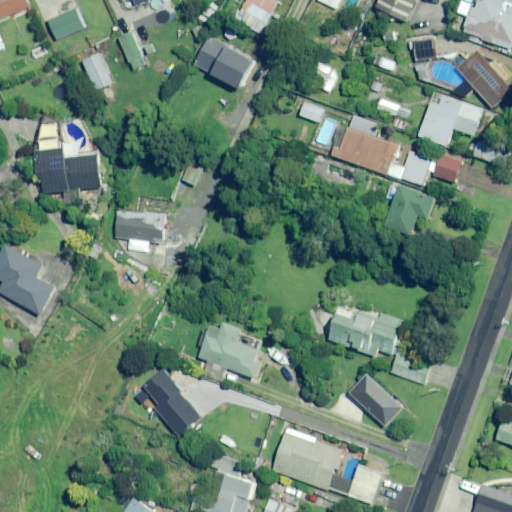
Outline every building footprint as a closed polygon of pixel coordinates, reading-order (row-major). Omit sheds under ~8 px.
[(0,0),(0,51),(4,50),(0,40),(0,21),(29,9),(24,0),(0,0)] [(318,0),(318,1),(339,10),(343,0),(318,0)] [(419,0),(380,0),(377,8),(409,24),(419,0)] [(511,0),(485,0),(484,3),(479,1),(466,32),(511,50),(511,0)] [(274,15),(254,4),(247,16),(239,12),(235,20),(262,35),(274,15)] [(85,30),(77,11),(50,23),(58,42),(85,30)] [(148,67),(135,36),(121,42),(134,72),(148,67)] [(257,62),(211,38),(196,66),(243,91),(257,62)] [(438,61),(437,41),(418,42),(419,62),(438,61)] [(48,55),(45,46),(32,51),(35,59),(48,55)] [(460,70),(468,80),(458,89),(467,100),(477,91),(495,110),(511,94),(511,89),(480,53),(460,70)] [(114,85),(101,55),(84,63),(97,92),(114,85)] [(397,64),(383,59),(380,68),(395,72),(397,64)] [(340,73),(315,65),(311,76),(317,78),(314,87),(333,94),(340,73)] [(486,111),(437,94),(422,137),(451,148),(457,130),(476,137),(486,111)] [(383,100),(379,111),(399,118),(395,127),(405,131),(413,111),(383,100)] [(326,111),(307,103),(301,116),(321,124),(326,111)] [(414,150),(344,127),(334,157),(425,188),(430,175),(458,184),(465,163),(443,156),(441,163),(413,153),(414,150)] [(70,159),(69,150),(40,152),(44,195),(65,193),(66,205),(84,204),(83,191),(102,189),(99,157),(70,159)] [(438,200),(401,186),(387,226),(412,236),(419,217),(430,221),(438,200)] [(168,217),(119,213),(117,240),(166,245),(168,217)] [(46,267),(10,246),(0,262),(0,280),(6,284),(1,293),(43,317),(59,290),(40,279),(46,267)] [(403,329),(344,308),(332,342),(377,358),(380,352),(394,357),(403,329)] [(200,359),(206,362),(200,377),(224,385),(229,370),(259,381),(268,355),(239,345),(243,332),(224,325),(222,331),(212,327),(200,359)] [(203,419),(166,372),(146,389),(160,406),(156,409),(179,438),(203,419)] [(511,426),(505,424),(499,441),(511,445),(511,426)] [(359,466),(354,481),(337,475),(345,452),(318,442),(319,439),(289,429),(274,472),(373,507),(384,474),(359,466)] [(250,511),(259,485),(220,473),(211,504),(205,502),(201,511),(250,511)] [(511,511),(511,495),(498,491),(497,494),(484,490),(476,511),(511,511)] [(154,511),(136,499),(127,511),(154,511)] [(297,511),(270,501),(265,511),(297,511)]
